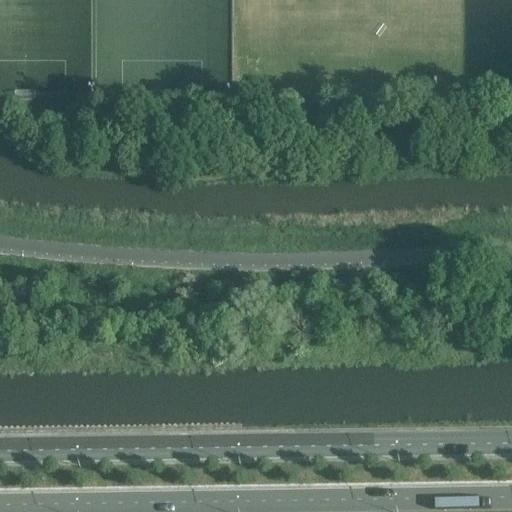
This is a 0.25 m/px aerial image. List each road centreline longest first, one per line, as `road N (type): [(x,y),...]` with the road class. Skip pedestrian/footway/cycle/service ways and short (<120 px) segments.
road 1 (primary): [(511,444),(0,451)]
road 2 (primary): [(0,504),(511,498)]
